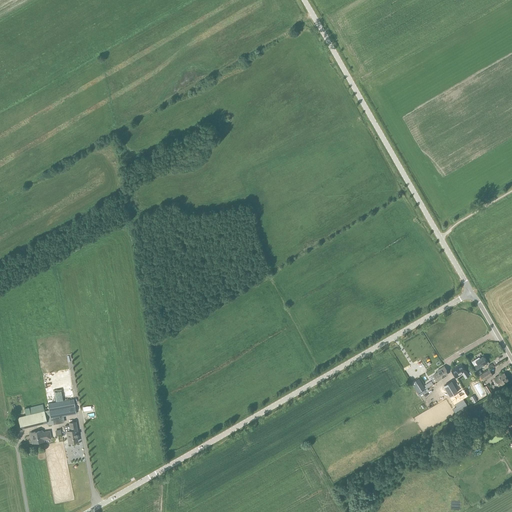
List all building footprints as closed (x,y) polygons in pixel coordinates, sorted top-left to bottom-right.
[(61,350),(58,342),(50,344),(51,348),(55,347),(56,351),(61,350)] [(58,419),(61,418),(61,417),(76,414),(66,356),(48,360),(47,357),(40,358),(40,361),(49,410),(47,410),(49,420),(50,420),(50,421),(58,419)] [(477,369),(487,363),(483,357),(476,361),(478,364),(475,366),(477,369)] [(466,372),(462,364),(451,371),(456,378),(466,372)] [(440,371),(434,374),(434,376),(437,380),(438,381),(447,375),(447,373),(446,371),(447,370),(444,366),(442,368),(439,369),(440,371)] [(481,375),(484,380),(492,375),(489,370),(481,375)] [(497,377),(494,379),(499,387),(508,381),(504,374),(498,378),(497,377)] [(417,383),(414,385),(418,393),(425,389),(419,379),(416,381),(417,383)] [(471,386),(479,398),(487,394),(480,381),(471,386)] [(450,396),(457,392),(451,382),(444,386),(450,396)] [(467,407),(463,399),(468,396),(464,389),(449,398),(453,405),(454,404),(456,407),(452,409),(455,414),(467,407)] [(493,408),(491,403),(468,418),(471,423),(494,408),(496,412),(500,409),(498,405),(493,408)] [(49,420),(47,410),(44,411),(42,404),(24,409),(26,416),(17,418),(20,428),(49,420)] [(505,427),(511,422),(508,416),(500,420),(505,427)] [(78,434),(76,422),(69,423),(70,428),(72,427),(72,430),(67,431),(69,443),(78,442),(76,434),(78,434)] [(43,442),(42,440),(49,439),(48,431),(41,432),(41,431),(30,433),(32,443),(43,442)]
